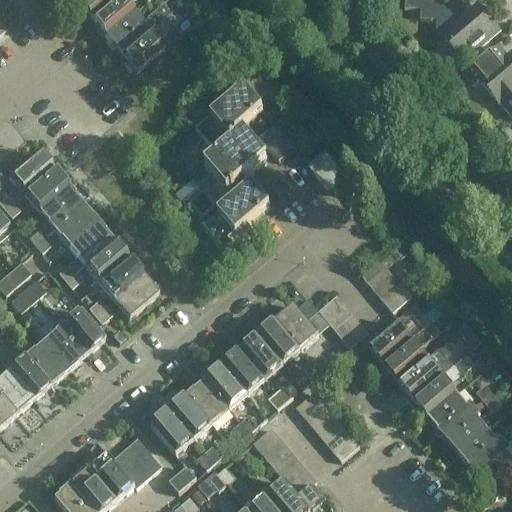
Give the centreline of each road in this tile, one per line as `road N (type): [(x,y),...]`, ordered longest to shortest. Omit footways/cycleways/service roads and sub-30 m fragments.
road 1 (residential): [(0,497),(329,227)]
road 2 (residential): [(0,119),(49,75),(109,133)]
